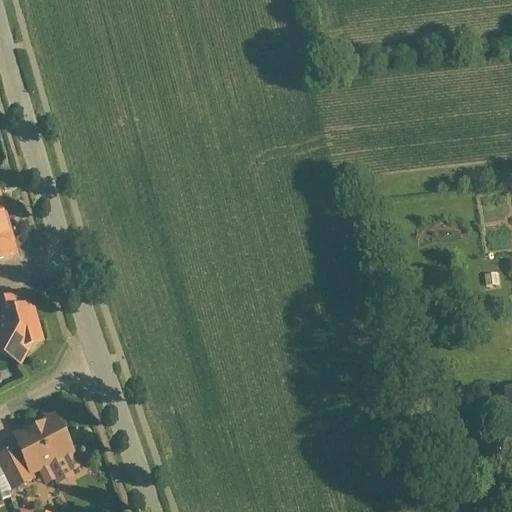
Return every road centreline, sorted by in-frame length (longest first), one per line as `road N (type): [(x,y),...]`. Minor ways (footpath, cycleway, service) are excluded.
road 1 (residential): [(99,363),(1,45)]
road 2 (residential): [(150,511),(99,363)]
